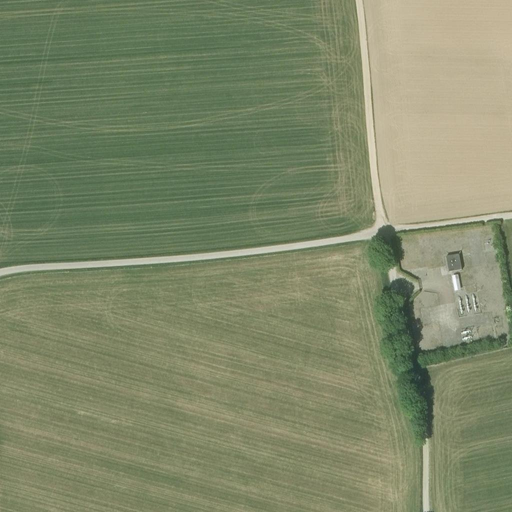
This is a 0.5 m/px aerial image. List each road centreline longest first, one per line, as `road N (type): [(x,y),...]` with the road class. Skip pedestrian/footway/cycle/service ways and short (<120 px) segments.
road 1 (unclassified): [(0,271),(256,251),(511,215)]
road 2 (track): [(426,511),(421,417),(383,232)]
road 3 (track): [(358,0),(383,232)]
